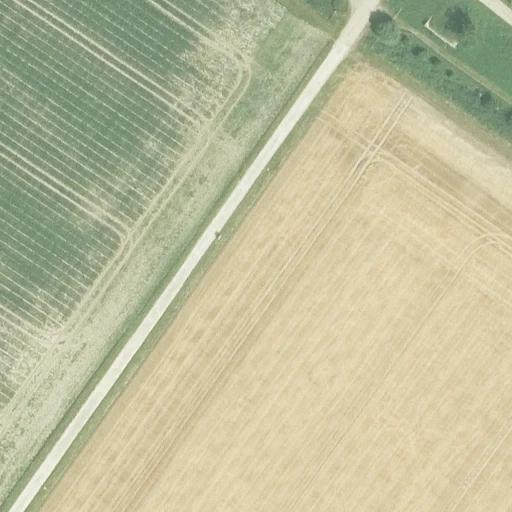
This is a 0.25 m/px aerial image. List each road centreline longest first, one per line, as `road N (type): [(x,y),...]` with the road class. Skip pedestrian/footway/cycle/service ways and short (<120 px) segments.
road 1 (unclassified): [(17,511),(372,4)]
road 2 (track): [(511,103),(366,0)]
